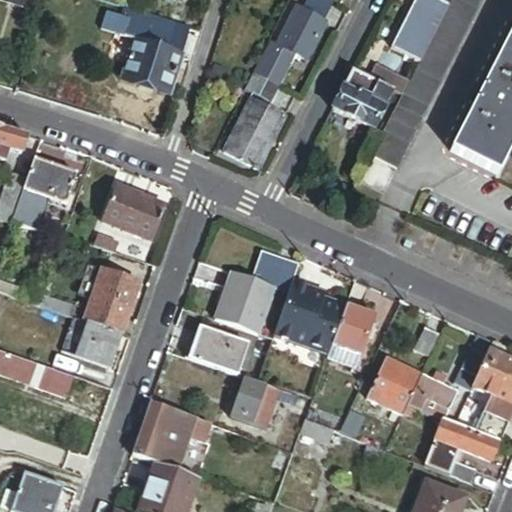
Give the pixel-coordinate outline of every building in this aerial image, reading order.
[(25,0),(0,0),(0,3),(23,11),(25,0)] [(319,0),(308,0),(302,13),(323,24),(332,7),(319,0)] [(395,170),(481,0),(451,0),(372,158),(395,170)] [(446,7),(432,0),(413,0),(389,49),(418,63),(446,7)] [(188,66),(199,34),(108,4),(100,30),(133,41),(121,79),(168,95),(179,63),(188,66)] [(270,44),(252,80),(275,92),(294,55),(306,62),(325,25),(323,24),(302,13),(297,10),(278,48),(270,44)] [(511,145),(511,30),(482,90),(477,87),(469,102),(474,105),(451,152),(497,175),(511,145)] [(373,66),(366,79),(391,92),(399,96),(406,83),(373,66)] [(352,72),(332,111),(372,132),(383,110),(382,110),(391,92),(366,79),(352,72)] [(275,92),(252,80),(245,94),(268,106),(275,92)] [(284,120),(249,103),(222,156),(256,174),(284,120)] [(372,132),(381,136),(392,115),(383,110),(372,132)] [(26,139),(0,129),(0,160),(5,163),(9,151),(21,155),(26,139)] [(77,176),(35,162),(28,181),(12,226),(35,234),(46,200),(66,207),(77,176)] [(0,205),(0,223),(12,227),(12,226),(28,181),(11,175),(0,205)] [(166,211),(116,191),(102,226),(152,245),(166,211)] [(101,247),(99,252),(114,257),(118,247),(99,240),(97,246),(101,247)] [(259,253),(249,282),(275,291),(287,295),(292,283),(297,266),(259,253)] [(102,274),(84,325),(87,327),(120,338),(138,287),(102,274)] [(230,275),(214,323),(258,338),(275,291),(249,282),(230,275)] [(12,287),(0,283),(0,295),(8,298),(12,287)] [(311,289),(292,283),(287,295),(271,342),(326,362),(345,307),(321,299),(309,295),(311,289)] [(41,310),(45,299),(12,287),(8,298),(41,310)] [(323,294),(311,289),(309,295),(321,299),(323,294)] [(75,309),(45,299),(41,310),(71,320),(75,309)] [(355,372),(374,318),(345,307),(326,362),(355,372)] [(115,352),(120,338),(87,327),(82,342),(68,337),(62,355),(108,371),(113,357),(115,352)] [(200,330),(188,363),(235,379),(246,346),(200,330)] [(438,337),(424,331),(414,352),(428,358),(438,337)] [(490,344),(477,338),(454,388),(468,394),(490,344)] [(509,352),(492,345),(488,354),(504,362),(509,352)] [(0,353),(0,377),(64,400),(72,378),(0,353)] [(511,365),(504,362),(488,354),(471,392),(489,401),(474,436),(497,445),(498,446),(511,416),(511,365)] [(406,410),(421,379),(385,362),(366,402),(402,419),(406,410)] [(432,383),(421,379),(406,410),(442,424),(444,425),(457,396),(442,389),(446,381),(435,376),(432,383)] [(288,407),(291,397),(243,381),(230,419),(264,431),(274,402),(288,407)] [(204,446),(211,427),(150,406),(132,459),(154,467),(177,474),(189,440),(204,446)] [(361,420),(350,414),(339,437),(351,442),(361,420)] [(332,434),(303,423),(299,435),(327,447),(329,443),(332,434)] [(474,436),(444,425),(442,424),(424,470),(478,492),(484,477),(453,465),(458,452),(489,465),(497,445),(474,436)] [(351,442),(339,437),(332,434),(329,443),(394,469),(398,460),(351,442)] [(319,469),(294,461),(279,506),(295,511),(311,511),(316,497),(310,496),(319,469)] [(177,474),(154,467),(138,511),(187,511),(198,481),(177,474)] [(54,511),(62,490),(23,477),(17,496),(11,511),(54,511)] [(461,511),(465,502),(426,487),(416,511),(461,511)] [(11,511),(17,496),(5,493),(0,508),(0,511),(11,511)]
